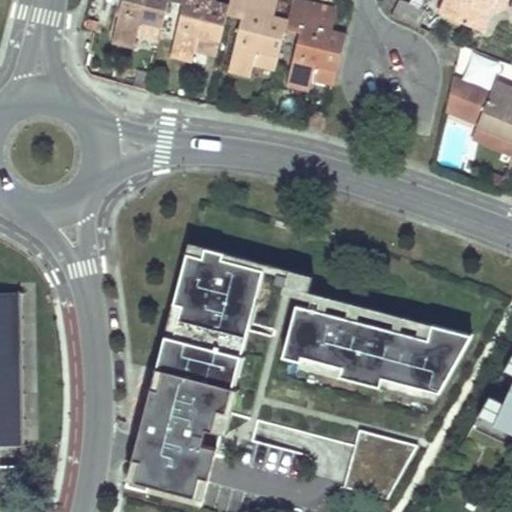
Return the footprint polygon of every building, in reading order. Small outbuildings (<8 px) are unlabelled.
[(159,41),(169,1),(168,0),(127,0),(127,1),(123,0),(112,43),(135,49),(139,36),(159,41)] [(168,0),(169,1),(183,4),(171,57),(193,63),(197,51),(217,56),(227,15),(229,6),(214,2),(208,1),(207,0),(168,0)] [(275,70),(285,30),(287,20),(272,17),(266,15),(268,2),(260,0),(230,0),(229,6),(227,15),(241,19),(228,72),(252,78),(255,65),(275,70)] [(272,17),(276,0),(260,0),(268,2),(266,15),(272,17)] [(346,36),(331,32),(323,30),(327,17),(306,12),(309,2),(299,0),(291,0),(290,9),(287,20),(285,30),(299,33),(286,86),(310,92),(313,80),(334,85),(346,36)] [(391,16),(406,22),(420,28),(428,13),(399,0),(391,16)] [(503,10),(506,2),(507,0),(446,0),(440,14),(484,33),(495,7),(503,10)] [(331,32),(336,9),(309,2),(306,12),(327,17),(323,30),(331,32)] [(461,81),(453,77),(445,111),(478,125),(479,121),(454,111),(461,81)] [(511,88),(496,82),(491,93),(461,81),(454,111),(479,121),(478,125),(472,138),(511,154),(511,88)] [(190,245),(188,254),(204,258),(206,249),(190,245)] [(150,399),(142,429),(217,449),(264,273),(223,262),(225,254),(206,249),(204,258),(188,254),(150,399)] [(302,291),(300,298),(312,301),(315,293),(352,304),(350,311),(431,334),(433,326),(312,285),(310,293),(302,291)] [(300,363),(434,402),(472,338),(433,326),(431,334),(350,311),(352,304),(315,293),(312,301),(300,298),(285,349),(302,354),(300,363)] [(0,450),(22,450),(20,294),(0,294),(0,496),(1,496),(19,467),(0,466),(0,450)] [(300,363),(302,354),(285,349),(283,358),(300,363)] [(511,389),(506,403),(495,426),(511,434),(511,389)] [(506,403),(491,395),(479,417),(495,426),(506,403)] [(204,501),(217,449),(142,429),(128,481),(148,486),(204,501)] [(360,432),(345,489),(388,500),(417,448),(360,432)] [(148,486),(128,481),(126,488),(146,494),(148,486)]
